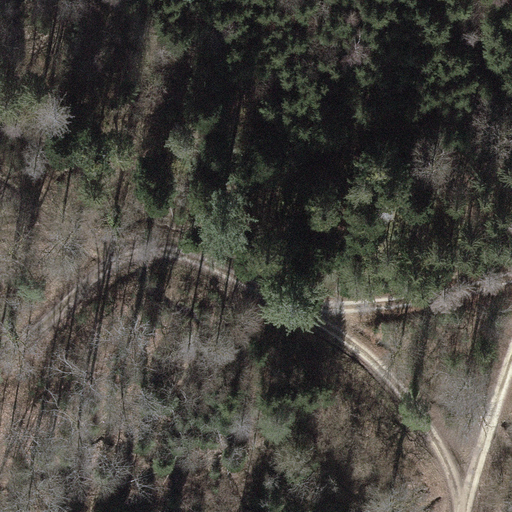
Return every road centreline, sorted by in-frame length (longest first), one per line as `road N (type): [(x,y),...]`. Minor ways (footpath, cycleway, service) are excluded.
road 1 (track): [(511,269),(433,294),(293,303),(220,267),(143,252),(90,276),(0,350)]
road 2 (track): [(462,511),(449,450),(415,400),(351,334),(293,303)]
road 3 (track): [(463,509),(511,359)]
road 4 (track): [(0,231),(143,252)]
